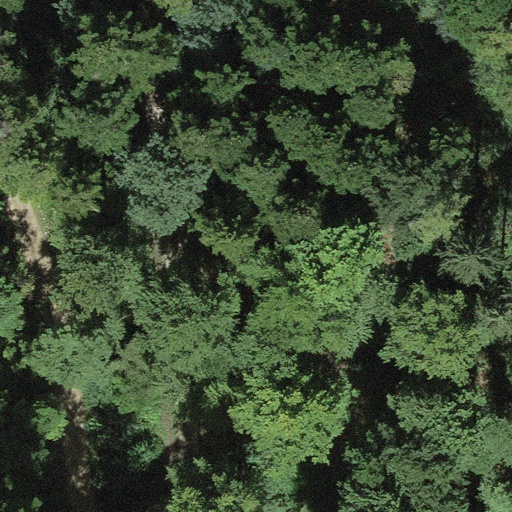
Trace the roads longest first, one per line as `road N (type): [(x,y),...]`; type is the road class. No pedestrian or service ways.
road 1 (track): [(426,0),(392,260),(327,511)]
road 2 (track): [(190,511),(147,0)]
road 3 (track): [(94,511),(53,274),(0,126)]
